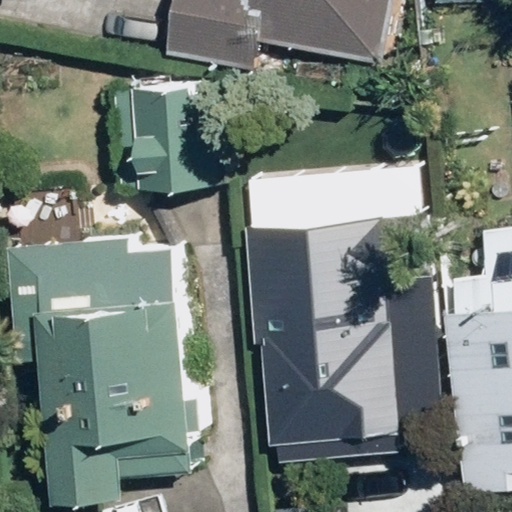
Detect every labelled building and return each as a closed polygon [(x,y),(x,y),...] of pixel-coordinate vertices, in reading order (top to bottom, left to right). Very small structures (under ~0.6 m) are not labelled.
[(407,0),(190,0),(183,47),(268,60),(272,37),(398,57),(407,0)] [(241,73),(128,78),(133,181),(246,176),(241,73)] [(437,152),(366,158),(374,238),(445,231),(437,152)] [(311,215),(261,219),(266,285),(281,284),(284,322),(278,322),(287,435),(418,425),(409,309),(402,309),(397,248),(314,255),(311,215)] [(501,264),(456,270),(480,481),(511,477),(511,219),(496,222),(501,264)] [(146,227),(20,236),(29,351),(56,349),(67,492),(144,487),(142,466),(210,461),(193,237),(147,240),(146,227)]
